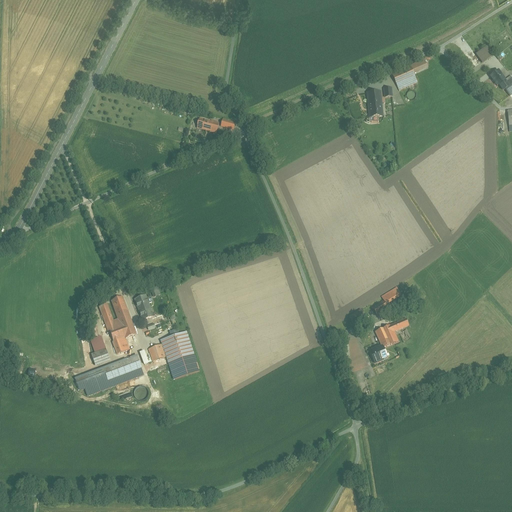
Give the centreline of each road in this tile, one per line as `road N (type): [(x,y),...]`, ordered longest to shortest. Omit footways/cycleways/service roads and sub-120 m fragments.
road 1 (unclassified): [(0,495),(222,488),(358,420)]
road 2 (unclassified): [(246,133),(358,420)]
road 3 (unclassified): [(246,133),(440,42)]
road 4 (unclassified): [(86,204),(246,133)]
road 5 (tertiary): [(134,0),(60,148)]
road 6 (unclassified): [(358,420),(486,370),(511,368)]
road 7 (unclassified): [(240,0),(227,86),(246,133)]
